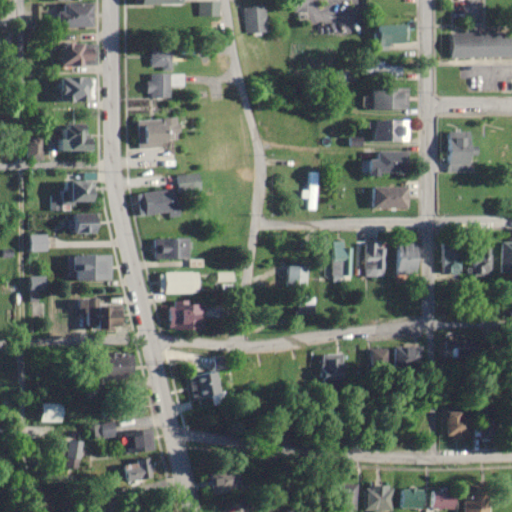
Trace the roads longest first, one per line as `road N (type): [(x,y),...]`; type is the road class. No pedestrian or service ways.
road 1 (residential): [(191,511),(111,165),(109,0)]
road 2 (residential): [(0,341),(267,342),(388,324),(511,322)]
road 3 (residential): [(244,342),(259,153),(223,0)]
road 4 (residential): [(511,455),(329,454),(171,434)]
road 5 (residential): [(20,0),(19,167),(33,340)]
road 6 (residential): [(511,222),(255,222)]
road 7 (residential): [(432,458),(428,222)]
road 8 (residential): [(428,222),(427,0)]
